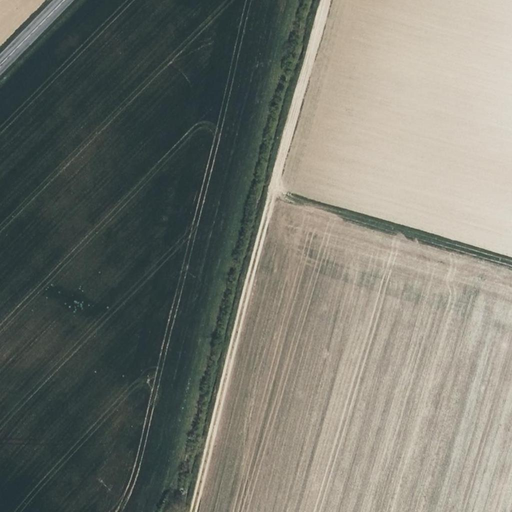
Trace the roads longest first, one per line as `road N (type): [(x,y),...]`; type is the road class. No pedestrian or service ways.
road 1 (track): [(325,0),(193,511)]
road 2 (track): [(511,265),(271,192)]
